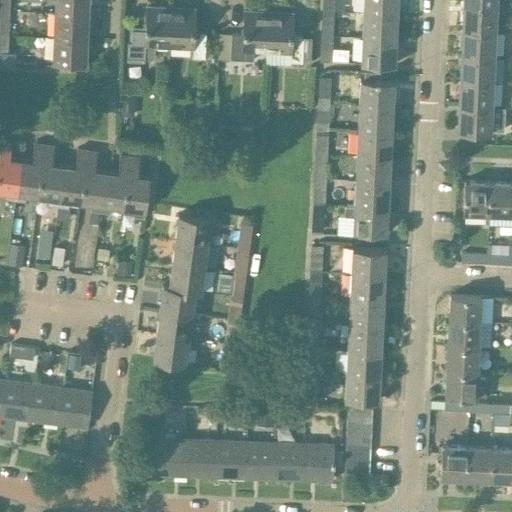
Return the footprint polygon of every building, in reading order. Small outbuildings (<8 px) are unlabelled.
[(0,0),(0,8),(10,9),(10,0),(0,0)] [(88,13),(88,0),(56,0),(56,11),(88,13)] [(334,11),(334,0),(322,0),(322,10),(334,11)] [(363,0),(363,12),(397,14),(397,0),(363,0)] [(464,3),(462,28),(495,30),(496,5),(464,3)] [(155,45),(169,46),(171,6),(147,5),(146,28),(134,28),(133,54),(132,58),(152,59),(155,56),(155,45)] [(169,46),(192,47),(192,57),(204,58),(206,31),(194,31),(195,8),(171,6),(169,46)] [(0,8),(0,32),(9,33),(10,9),(0,8)] [(253,60),(254,50),(267,51),(269,11),(245,10),(243,33),(231,33),(230,59),(253,60)] [(322,10),(321,35),(333,36),(334,11),(322,10)] [(86,37),(88,13),(56,11),(54,35),(86,37)] [(290,61),(302,62),(310,62),(312,36),(303,36),(292,36),(293,12),(269,11),(267,51),(291,52),(290,61)] [(396,38),(397,14),(363,12),(362,37),(396,38)] [(462,28),(461,53),(494,55),(495,30),(462,28)] [(0,51),(8,52),(9,33),(0,32),(0,51)] [(85,61),(86,37),(54,35),(53,60),(85,61)] [(332,61),(333,36),(321,35),(319,61),(332,61)] [(394,64),(396,38),(362,37),(361,63),(394,64)] [(461,53),(460,78),(493,80),(494,55),(461,53)] [(360,78),(359,97),(393,99),(394,80),(379,79),(380,71),(365,70),(364,78),(360,78)] [(330,96),(331,76),(318,76),(318,95),(330,96)] [(460,78),(459,104),(491,105),(493,80),(460,78)] [(318,95),(316,122),(329,122),(330,96),(318,95)] [(391,125),(393,99),(359,97),(358,124),(391,125)] [(490,131),(491,105),(459,104),(457,130),(490,131)] [(328,149),(329,122),(316,122),(315,148),(328,149)] [(390,152),(391,125),(358,124),(356,150),(390,152)] [(0,148),(0,188),(6,190),(5,197),(15,198),(21,157),(9,156),(12,139),(1,137),(0,148)] [(32,159),(21,157),(15,198),(26,200),(27,193),(38,194),(44,144),(34,142),(32,159)] [(54,145),(44,144),(38,194),(49,196),(48,203),(58,205),(63,163),(52,162),(54,145)] [(75,165),(63,163),(58,205),(69,206),(70,198),(81,200),(87,149),(77,147),(75,165)] [(315,148),(314,175),(326,176),(328,149),(315,148)] [(98,150),(87,149),(81,200),(92,201),(91,208),(101,210),(106,169),(95,167),(98,150)] [(389,179),(390,152),(356,150),(355,177),(389,179)] [(112,204),(123,206),(130,154),(120,153),(118,171),(106,169),(101,210),(111,211),(112,204)] [(140,156),(130,154),(123,206),(134,207),(133,214),(144,216),(150,175),(138,173),(140,156)] [(325,204),(326,176),(314,175),(313,203),(325,204)] [(355,177),(354,205),(354,206),(387,207),(389,179),(355,177)] [(463,211),(488,213),(489,181),(464,180),(463,211)] [(488,213),(511,213),(511,181),(489,181),(488,213)] [(323,230),(325,204),(313,203),(311,229),(323,230)] [(386,233),(387,207),(354,206),(354,205),(345,204),(345,216),(353,216),(353,231),(386,233)] [(178,214),(175,238),(206,243),(210,218),(178,214)] [(240,222),(237,247),(250,248),(253,223),(240,222)] [(206,245),(206,243),(175,238),(172,262),(203,266),(203,265),(217,268),(220,246),(206,245)] [(511,253),(511,250),(511,244),(487,243),(486,252),(486,262),(510,263),(511,253)] [(311,244),(309,271),(322,272),(323,245),(311,244)] [(237,247),(234,270),(247,272),(250,248),(237,247)] [(352,247),(351,273),(384,275),(385,248),(352,247)] [(461,261),(486,262),(486,252),(462,251),(461,261)] [(200,290),(203,266),(172,262),(169,285),(162,284),(162,285),(194,289),(200,290)] [(231,292),(230,294),(243,296),(247,272),(234,270),(233,274),(219,273),(216,289),(231,292)] [(309,271),(308,296),(321,297),(322,272),(309,271)] [(351,273),(350,298),(382,300),(384,275),(351,273)] [(190,313),(194,289),(162,285),(159,309),(190,313)] [(230,294),(227,318),(240,320),(243,296),(230,294)] [(451,295),(449,322),(481,323),(482,297),(451,295)] [(308,296),(307,321),(320,321),(321,297),(308,296)] [(381,324),(382,300),(350,298),(349,323),(381,324)] [(187,337),(190,313),(159,309),(156,333),(187,337)] [(227,318),(224,342),(237,344),(240,320),(227,318)] [(307,321),(306,346),(318,347),(320,321),(307,321)] [(449,322),(448,346),(480,347),(481,323),(449,322)] [(380,349),(381,324),(349,323),(348,348),(380,349)] [(184,362),(187,337),(156,333),(152,358),(184,362)] [(234,368),(237,344),(224,342),(221,366),(234,368)] [(306,346),(304,371),(317,372),(318,347),(306,346)] [(448,346),(447,370),(478,372),(480,347),(448,346)] [(348,348),(346,373),(379,375),(380,349),(348,348)] [(446,395),(486,397),(487,385),(478,385),(478,372),(447,370),(446,395)] [(316,398),(317,372),(304,371),(303,397),(316,398)] [(378,400),(379,375),(346,373),(345,399),(378,400)] [(1,415),(29,418),(34,383),(5,379),(1,415)] [(29,418),(58,422),(62,386),(34,383),(29,418)] [(91,390),(62,386),(58,422),(87,426),(91,390)] [(445,401),(445,410),(469,411),(469,402),(445,401)] [(494,403),(469,402),(469,411),(494,413),(494,403)] [(511,404),(494,403),(494,413),(510,413),(510,421),(511,421),(511,404)] [(347,422),(371,423),(372,408),(348,407),(347,422)] [(371,436),(371,423),(347,422),(347,434),(371,436)] [(370,448),(371,436),(347,434),(346,447),(370,448)] [(157,473),(187,475),(188,438),(158,437),(157,473)] [(187,475),(215,476),(217,439),(188,438),(187,475)] [(215,476),(244,477),(246,440),(217,439),(215,476)] [(244,477),(273,478),(275,442),(246,440),(244,477)] [(273,478),(302,479),(303,443),(275,442),(273,478)] [(333,444),(303,443),(302,479),(332,480),(332,464),(341,464),(342,451),(333,451),(333,444)] [(440,477),(466,478),(467,446),(441,445),(440,477)] [(466,478),(491,479),(492,447),(467,446),(466,478)] [(346,447),(346,460),(370,461),(370,448),(346,447)] [(511,447),(492,447),(491,479),(511,479),(511,447)] [(370,461),(346,460),(345,471),(369,473),(370,461)]
